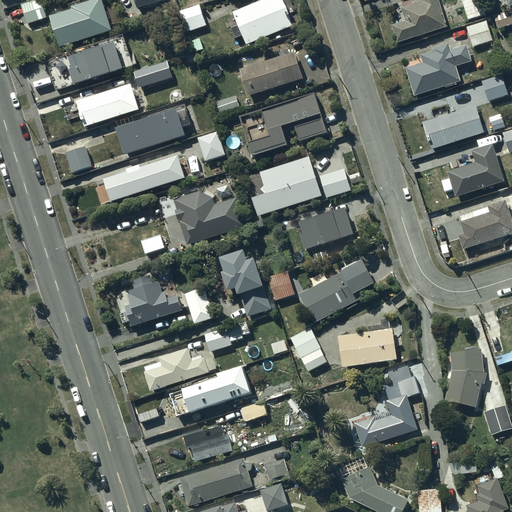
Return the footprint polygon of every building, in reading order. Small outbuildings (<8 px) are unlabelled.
[(37,0),(20,6),(27,25),(47,18),(42,5),(39,6),(37,0)] [(49,18),(59,49),(111,33),(101,0),(97,0),(71,8),(71,11),(49,18)] [(132,0),(136,11),(163,2),(162,0),(132,0)] [(281,0),(265,0),(232,14),(246,47),(293,28),(281,0)] [(391,27),(397,44),(447,28),(438,0),(421,0),(422,3),(401,9),(405,22),(391,27)] [(480,0),(464,0),(461,1),(468,21),(485,15),(480,0)] [(182,35),(206,26),(199,6),(175,15),(182,35)] [(511,11),(493,17),(497,30),(511,25),(511,11)] [(487,22),(466,28),(472,48),(493,42),(487,22)] [(73,88),(123,71),(114,45),(67,61),(71,71),(68,72),(73,88)] [(423,64),(405,69),(414,97),(461,83),(456,68),(471,63),(466,47),(451,52),(449,45),(433,49),(434,52),(420,56),(423,64)] [(295,53),(239,71),(248,98),(304,80),(295,53)] [(167,63),(133,74),(138,90),(172,79),(167,63)] [(501,77),(481,83),(487,102),(507,96),(501,77)] [(131,86),(75,104),(83,129),(139,111),(131,86)] [(282,124),(322,112),(315,91),(261,107),(270,134),(248,141),(252,154),(288,143),(282,124)] [(215,101),(219,112),(239,106),(235,95),(215,101)] [(475,107),(422,124),(430,151),(484,133),(475,107)] [(216,118),(221,133),(254,123),(249,108),(216,118)] [(175,112),(115,131),(123,157),(184,138),(175,112)] [(502,115),(489,119),(493,133),(506,128),(502,115)] [(301,140),(327,132),(322,116),(296,125),(301,140)] [(511,130),(502,133),(509,155),(511,153),(511,130)] [(217,133),(197,139),(204,163),(225,156),(217,133)] [(446,173),(455,199),(504,182),(492,147),(472,154),(475,164),(446,173)] [(85,148),(65,154),(72,174),(92,168),(85,148)] [(124,171),(125,174),(103,181),(110,204),(184,180),(177,157),(141,169),(140,166),(124,171)] [(252,202),(257,219),(321,198),(309,159),(259,174),(266,197),(252,202)] [(351,159),(342,162),(347,174),(355,171),(351,159)] [(345,170),(319,177),(326,200),(351,192),(345,170)] [(187,247),(245,228),(236,200),(214,206),(212,200),(199,194),(174,202),(176,209),(169,211),(173,224),(177,222),(177,224),(179,223),(182,231),(177,233),(180,242),(185,241),(187,247)] [(457,236),(462,250),(511,233),(511,222),(505,201),(487,207),(487,208),(473,212),(475,218),(459,223),(463,234),(457,236)] [(298,216),(301,224),(299,224),(302,237),(299,238),(303,252),(353,236),(345,210),(335,213),(334,209),(326,212),(325,208),(298,216)] [(242,254),(218,261),(222,274),(220,275),(226,294),(235,291),(237,298),(241,297),(247,317),(271,310),(263,285),(261,286),(254,261),(245,264),(242,254)] [(340,274),(299,295),(313,324),(360,300),(356,293),(372,285),(361,262),(339,272),(340,274)] [(286,273),(267,279),(275,301),(293,295),(286,273)] [(132,282),(134,291),(129,293),(130,296),(127,297),(130,307),(124,308),(126,313),(119,315),(122,326),(129,323),(130,328),(181,312),(176,297),(166,300),(164,293),(162,294),(159,284),(152,286),(150,277),(132,282)] [(204,289),(184,295),(194,325),(214,319),(204,289)] [(366,327),(367,332),(337,337),(342,369),(396,360),(391,328),(388,329),(386,319),(381,320),(381,325),(366,327)] [(247,323),(204,335),(209,353),(232,346),(230,343),(243,339),(242,335),(250,333),(247,323)] [(308,328),(289,338),(308,374),(326,364),(308,328)] [(284,340),(270,345),(273,355),(287,351),(284,340)] [(144,373),(149,392),(207,374),(208,378),(217,375),(212,357),(205,360),(204,357),(202,358),(201,355),(191,359),(188,350),(158,359),(159,363),(144,367),(146,372),(144,373)] [(452,372),(444,401),(477,409),(486,373),(483,373),(481,350),(450,354),(452,372)] [(220,377),(182,390),(190,414),(252,394),(242,365),(218,373),(220,377)] [(391,411),(370,418),(370,419),(353,425),(361,449),(417,431),(407,399),(420,395),(414,376),(411,377),(408,367),(380,376),(388,401),(387,402),(391,411)] [(254,396),(234,402),(236,410),(257,403),(254,396)] [(241,409),(245,422),(266,416),(262,403),(241,409)] [(511,426),(505,403),(483,410),(492,437),(511,430),(511,426)] [(202,430),(183,435),(187,449),(193,447),(197,462),(233,452),(228,435),(225,436),(222,427),(203,433),(202,430)] [(188,507),(252,487),(242,457),(179,478),(181,485),(178,486),(181,495),(184,494),(188,507)] [(283,459),(263,465),(269,485),(289,479),(283,459)] [(448,464),(452,473),(452,475),(476,472),(475,461),(448,464)] [(490,465),(495,479),(477,486),(480,494),(476,496),(478,502),(469,505),(466,506),(467,511),(502,511),(508,509),(500,490),(496,480),(504,477),(498,462),(490,465)] [(341,473),(343,478),(344,479),(341,480),(347,497),(370,509),(376,511),(401,511),(407,500),(380,488),(376,486),(369,468),(354,474),(352,469),(341,473)] [(282,485),(260,492),(265,511),(266,511),(288,506),(282,485)] [(440,511),(439,490),(417,491),(418,511),(440,511)] [(240,511),(237,511),(234,503),(204,511),(246,511),(246,510),(240,511)]
